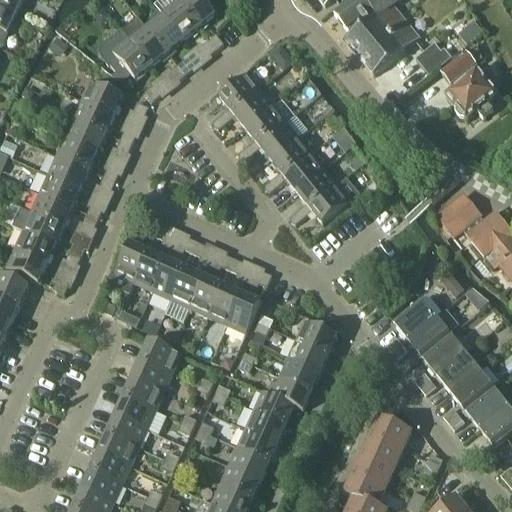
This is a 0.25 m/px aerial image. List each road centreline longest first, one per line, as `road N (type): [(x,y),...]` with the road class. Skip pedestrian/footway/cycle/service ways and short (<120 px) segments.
road 1 (tertiary): [(511,202),(424,154),(311,35),(283,18)]
road 2 (residential): [(126,196),(162,118),(283,18)]
road 3 (residential): [(508,511),(352,331)]
road 4 (residential): [(40,511),(115,336),(71,319)]
road 5 (residential): [(270,511),(352,331)]
road 6 (residential): [(0,440),(56,313),(71,319)]
road 7 (residential): [(255,254),(270,220),(199,133)]
road 8 (residential): [(255,254),(126,196)]
road 9 (residential): [(71,319),(126,196)]
